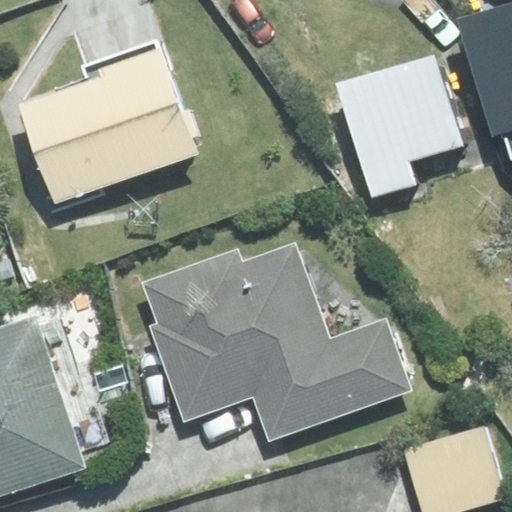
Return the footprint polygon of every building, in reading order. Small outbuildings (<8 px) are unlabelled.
[(511,7),(470,19),(505,143),(507,142),(511,160),(511,7)] [(66,207),(215,158),(179,49),(116,70),(118,79),(33,107),(66,207)] [(454,55),(346,86),(377,199),(422,186),(416,164),(478,146),(454,55)] [(31,289),(59,279),(44,237),(18,246),(31,289)] [(305,240),(251,259),(246,248),(152,281),(166,322),(157,325),(190,420),(259,395),(275,440),(419,389),(394,318),(338,337),(305,240)] [(0,499),(96,467),(46,316),(0,330),(0,499)] [(426,511),(464,511),(511,498),(511,497),(491,427),(410,451),(426,511)]
